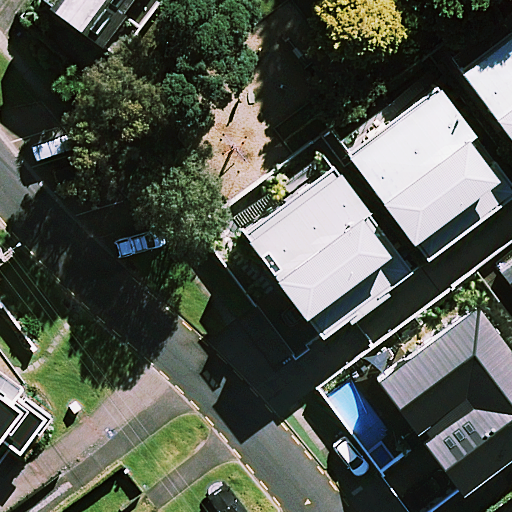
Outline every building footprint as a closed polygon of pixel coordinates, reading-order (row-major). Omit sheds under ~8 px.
[(55,0),(52,5),(124,56),(164,0),(55,0)] [(511,28),(468,61),(511,120),(511,28)] [(356,148),(434,251),(511,193),(511,169),(445,81),(356,148)] [(339,161),(251,225),(328,331),(417,266),(339,161)] [(511,456),(511,340),(482,300),(383,374),(469,488),(511,456)] [(0,362),(0,468),(19,443),(30,451),(59,412),(26,388),(29,384),(0,362)]
